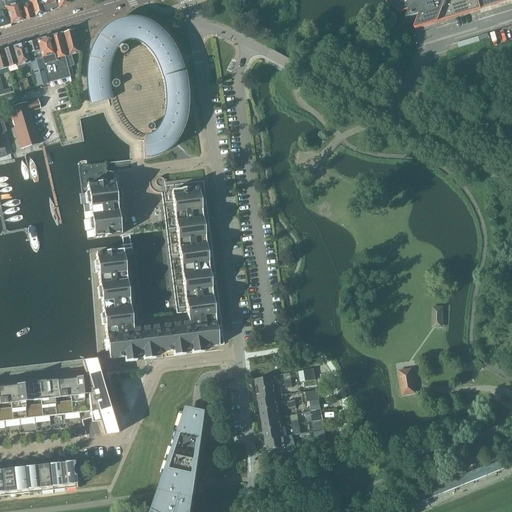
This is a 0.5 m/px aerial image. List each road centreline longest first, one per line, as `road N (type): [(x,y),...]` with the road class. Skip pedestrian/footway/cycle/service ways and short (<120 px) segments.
road 1 (residential): [(160,364),(120,439),(0,452)]
road 2 (residential): [(239,354),(214,158)]
road 3 (residential): [(0,379),(160,364)]
road 4 (residential): [(214,158),(187,0)]
road 5 (residential): [(214,158),(137,169),(143,221)]
road 6 (residential): [(252,479),(239,354)]
